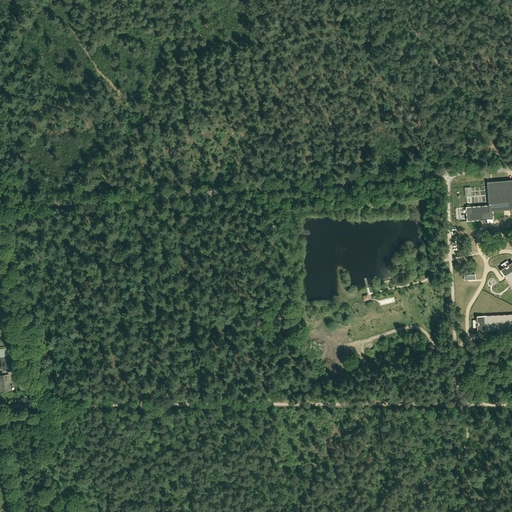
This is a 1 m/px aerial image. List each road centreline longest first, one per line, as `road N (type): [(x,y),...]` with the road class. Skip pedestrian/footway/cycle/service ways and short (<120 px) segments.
road 1 (unclassified): [(0,208),(511,168)]
road 2 (track): [(0,407),(457,404)]
road 3 (track): [(457,404),(448,172)]
road 4 (track): [(454,347),(436,346),(417,327),(341,347),(330,318),(322,328),(332,342)]
